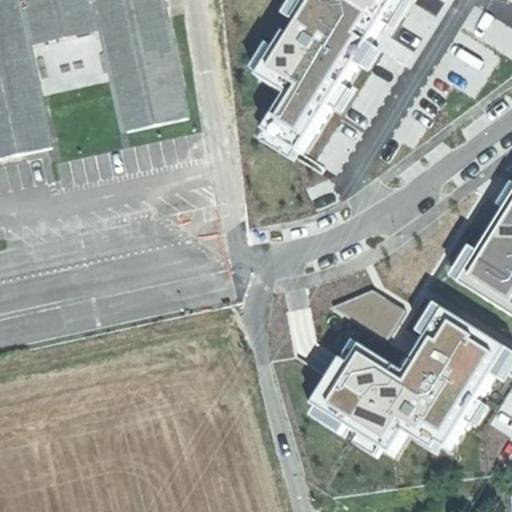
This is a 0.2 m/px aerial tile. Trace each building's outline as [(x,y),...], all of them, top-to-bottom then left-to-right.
[(20,0),(0,0),(0,161),(54,149),(30,45),(20,0)] [(99,0),(20,0),(30,45),(107,29),(99,0)] [(99,0),(107,29),(130,132),(192,118),(165,0),(99,0)] [(294,103),(270,141),(298,159),(398,0),(407,0),(412,3),(414,4),(416,0),(303,0),(287,24),(302,34),(269,87),(294,103)] [(511,214),(485,260),(475,254),(455,287),(511,321),(511,214)] [(374,292),(331,308),(389,340),(407,312),(374,292)] [(414,376),(362,342),(342,373),(317,413),(401,467),(416,442),(443,459),(448,452),(453,455),(500,382),(510,389),(511,385),(511,353),(442,309),(421,341),(432,348),(414,376)]
